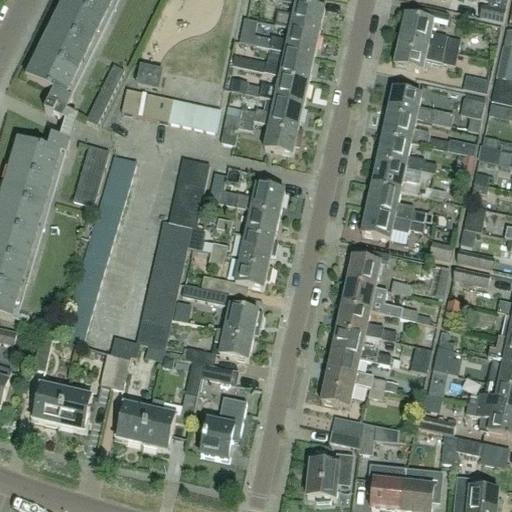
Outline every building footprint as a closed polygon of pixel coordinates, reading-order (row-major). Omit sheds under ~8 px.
[(65,0),(64,2),(104,22),(114,0),(65,0)] [(259,0),(295,8),(292,19),(277,16),(274,29),(290,32),(318,38),(324,13),(310,10),(311,0),(259,0)] [(435,0),(448,5),(450,0),(469,0),(487,7),(486,9),(481,8),(478,22),(502,28),(506,13),(505,13),(507,1),(505,0),(435,0)] [(104,22),(64,2),(51,28),(91,48),(104,22)] [(420,11),(420,12),(418,21),(404,18),(398,44),(456,57),(459,42),(430,36),(432,25),(445,28),(447,17),(420,11)] [(91,48),(51,28),(39,54),(79,74),(91,48)] [(290,32),(287,44),(271,40),(270,42),(257,40),(255,49),(284,56),(313,63),(318,38),(290,32)] [(511,34),(505,33),(498,65),(511,67),(511,34)] [(456,57),(398,44),(393,69),(421,75),(424,62),(454,69),(456,57)] [(79,74),(39,54),(26,81),(53,94),(43,115),(60,123),(72,100),(67,98),(79,74)] [(265,67),(233,60),(231,69),(279,80),(308,86),(313,63),(284,56),(281,70),(265,67)] [(495,82),(490,106),(511,110),(511,67),(498,65),(495,82)] [(112,69),(98,97),(85,125),(96,130),(123,74),(112,69)] [(160,74),(139,70),(135,88),(156,92),(160,74)] [(232,82),(229,94),(230,94),(274,104),(303,111),(308,86),(279,80),(276,92),(261,88),(260,91),(247,88),(248,86),(232,82)] [(465,80),(462,94),(486,99),(489,85),(465,80)] [(393,93),(387,117),(416,124),(450,131),(452,118),(419,110),(421,99),(393,93)] [(168,127),(173,104),(124,94),(119,116),(168,127)] [(480,124),(484,107),(462,102),(459,119),(480,124)] [(173,104),(168,127),(179,129),(183,106),(173,104)] [(241,115),(227,112),(225,119),(253,125),(268,128),(297,135),(303,111),(274,104),(271,116),(255,113),(254,115),(241,113),(241,115)] [(195,109),(183,106),(179,129),(190,131),(195,109)] [(511,112),(490,108),(487,120),(510,125),(511,116),(511,112)] [(202,134),(207,111),(195,109),(190,131),(202,134)] [(219,114),(207,111),(202,134),(214,136),(219,114)] [(387,117),(382,141),(411,148),(446,155),(449,146),(429,142),(430,138),(413,134),(416,124),(387,117)] [(225,119),(219,147),(234,150),(237,132),(251,135),(253,125),(225,119)] [(268,128),(263,153),(292,159),(294,149),(299,150),(302,136),(297,135),(268,128)] [(17,143),(9,172),(51,184),(59,157),(64,159),(68,145),(50,140),(47,152),(17,143)] [(382,141),(376,166),(422,176),(434,178),(436,169),(423,166),(424,164),(408,161),(411,148),(382,141)] [(480,148),(477,164),(490,167),(494,152),(496,153),(498,144),(483,141),(481,148),(480,148)] [(109,156),(88,150),(72,206),(92,212),(109,156)] [(114,160),(110,171),(132,177),(135,166),(114,160)] [(474,162),(472,162),(463,160),(460,176),(470,178),(474,162)] [(179,172),(206,178),(208,168),(182,162),(179,172)] [(422,176),(376,166),(371,190),(400,196),(429,202),(429,203),(437,204),(439,194),(420,190),(420,188),(419,188),(422,176)] [(110,171),(107,183),(128,189),(132,177),(110,171)] [(511,172),(503,171),(501,184),(511,186),(511,172)] [(51,184),(9,172),(1,200),(43,212),(51,184)] [(206,178),(179,172),(177,183),(204,189),(206,178)] [(475,176),(473,187),(485,190),(487,179),(475,176)] [(226,181),(225,181),(214,178),(208,205),(249,214),(278,220),(283,195),(255,188),(252,201),(223,195),(226,181)] [(128,189),(107,183),(104,194),(125,200),(128,189)] [(204,189),(177,183),(174,194),(201,199),(204,189)] [(473,187),(471,196),(486,199),(488,190),(485,190),(473,187)] [(371,190),(366,214),(424,227),(430,228),(435,229),(436,224),(434,219),(426,217),(412,214),(413,210),(398,207),(400,196),(371,190)] [(104,194),(100,206),(122,212),(125,200),(104,194)] [(174,194),(172,205),(199,210),(201,199),(174,194)] [(1,200),(0,201),(0,229),(34,240),(43,212),(1,200)] [(172,205),(170,215),(196,221),(199,210),(172,205)] [(100,206),(97,217),(118,223),(122,212),(100,206)] [(485,214),(468,211),(462,234),(480,238),(485,214)] [(249,214),(244,238),(273,244),(278,220),(249,214)] [(424,227),(366,214),(361,239),(389,245),(392,234),(407,238),(408,234),(421,237),(424,227)] [(170,215),(167,227),(191,232),(194,233),(196,221),(170,215)] [(97,217),(93,229),(115,235),(118,223),(97,217)] [(232,225),(217,222),(215,233),(230,236),(232,225)] [(159,238),(188,244),(191,232),(167,227),(162,226),(159,238)] [(34,240),(0,229),(0,259),(26,267),(34,240)] [(115,235),(93,229),(90,240),(112,246),(115,235)] [(511,232),(506,231),(503,242),(511,244),(511,232)] [(157,250),(186,256),(188,244),(159,238),(157,250)] [(244,238),(239,262),(267,268),(269,259),(275,260),(278,245),(273,244),(244,238)] [(90,240),(87,251),(108,258),(112,246),(90,240)] [(431,246),(428,263),(450,267),(453,250),(431,246)] [(212,247),(210,256),(224,259),(226,250),(212,247)] [(154,262),(183,269),(186,256),(157,250),(154,262)] [(87,251),(83,263),(105,269),(108,258),(87,251)] [(494,262),(458,254),(455,268),(491,275),(494,262)] [(352,261),(346,287),(374,293),(380,268),(387,270),(389,260),(368,255),(366,264),(352,261)] [(224,259),(210,256),(208,267),(222,270),(224,259)] [(0,259),(0,289),(18,295),(26,267),(0,259)] [(151,274),(180,281),(183,269),(154,262),(151,274)] [(239,262),(234,287),(248,290),(262,293),(264,284),(269,285),(272,272),(267,271),(267,268),(239,262)] [(83,263),(80,274),(102,281),(105,269),(83,263)] [(448,272),(440,271),(434,302),(442,304),(448,272)] [(487,293),(490,280),(454,272),(451,285),(487,293)] [(80,274),(77,286),(98,292),(102,281),(80,274)] [(178,293),(180,281),(151,274),(149,287),(178,293)] [(203,280),(200,292),(228,298),(231,298),(234,287),(203,280)] [(412,289),(392,285),(389,296),(409,300),(412,289)] [(77,286),(73,297),(95,304),(98,292),(77,286)] [(175,305),(177,295),(178,293),(149,287),(148,288),(146,299),(175,305)] [(374,293),(346,287),(341,311),(369,317),(369,316),(385,320),(415,327),(417,316),(401,313),(383,309),(386,295),(374,293)] [(184,288),(181,301),(225,310),(228,298),(200,292),(184,288)] [(18,295),(0,289),(0,320),(10,324),(18,295)] [(73,297),(70,309),(92,315),(95,304),(73,297)] [(143,311),(172,317),(175,305),(146,299),(143,311)] [(505,319),(511,320),(511,307),(499,305),(496,317),(505,319)] [(462,308),(447,306),(445,315),(460,318),(462,308)] [(70,309),(67,320),(88,327),(92,315),(70,309)] [(257,316),(229,309),(223,334),(252,341),(254,329),(260,330),(263,317),(257,316)] [(140,323),(170,329),(172,317),(143,311),(140,323)] [(341,311),(336,335),(364,341),(364,340),(394,346),(396,336),(382,333),(383,332),(367,328),(369,317),(341,311)] [(511,320),(505,319),(500,341),(497,341),(497,342),(511,344),(511,320)] [(67,320),(63,332),(85,338),(88,327),(67,320)] [(167,342),(170,329),(140,323),(138,335),(167,342)] [(0,332),(0,348),(13,351),(16,336),(0,332)] [(85,338),(63,332),(60,343),(82,350),(85,338)] [(216,333),(213,346),(222,348),(219,359),(247,365),(252,341),(223,334),(216,333)] [(135,347),(139,349),(164,355),(167,342),(138,335),(135,347)] [(364,341),(336,335),(331,359),(359,365),(359,364),(388,370),(390,360),(377,358),(378,354),(362,350),(364,341)] [(440,336),(437,353),(452,356),(454,347),(454,346),(447,345),(449,337),(440,336)] [(40,342),(31,373),(44,376),(51,345),(40,342)] [(135,363),(139,349),(135,347),(114,342),(110,357),(118,359),(130,362),(135,363)] [(511,344),(497,342),(495,353),(489,352),(487,364),(492,365),(511,369),(511,344)] [(187,353),(185,364),(191,366),(204,368),(213,371),(215,359),(187,353)] [(432,375),(447,378),(452,356),(437,353),(432,375)] [(109,359),(106,358),(99,390),(110,393),(118,359),(110,357),(109,359)] [(118,359),(110,393),(122,395),(130,362),(118,359)] [(372,381),(372,380),(356,377),(359,365),(331,359),(325,383),(353,389),(369,392),(382,395),(383,395),(385,385),(372,381)] [(511,369),(492,365),(487,388),(511,393),(511,369)] [(152,403),(150,414),(142,449),(167,455),(175,419),(179,420),(178,422),(191,424),(201,381),(204,368),(191,366),(181,409),(152,403)] [(204,368),(201,381),(235,388),(238,376),(213,371),(204,368)] [(10,374),(0,371),(0,410),(8,385),(7,385),(10,374)] [(321,387),(319,395),(322,396),(320,407),(348,414),(353,389),(325,383),(324,388),(321,387)] [(58,430),(66,394),(40,388),(32,424),(58,430)] [(511,393),(487,388),(486,388),(484,399),(479,398),(478,402),(470,400),(468,408),(511,417),(511,393)] [(443,393),(429,390),(426,399),(441,403),(443,393)] [(369,392),(367,401),(381,404),(382,395),(369,392)] [(92,400),(66,394),(58,430),(84,436),(92,400)] [(222,402),(217,425),(207,423),(199,460),(225,466),(230,446),(237,447),(245,407),(222,402)] [(142,449),(150,414),(123,408),(116,443),(142,449)] [(511,417),(468,408),(466,419),(481,423),(479,435),(511,442),(511,417)] [(443,440),(452,442),(455,428),(421,420),(418,433),(443,439),(443,440)] [(334,423),(331,436),(360,443),(362,430),(334,423)] [(362,430),(360,443),(359,455),(359,459),(372,461),(375,433),(362,430)] [(375,433),(373,445),(396,448),(397,438),(375,433)] [(360,443),(331,436),(329,448),(359,455),(360,443)] [(456,442),(452,442),(443,440),(440,468),(453,470),(454,456),(456,442)] [(456,442),(454,456),(481,462),(484,448),(456,442)] [(425,474),(434,476),(436,457),(428,456),(425,474)] [(311,466),(307,502),(315,503),(315,506),(330,505),(330,504),(335,505),(337,489),(350,491),(353,460),(336,458),(334,469),(311,466)] [(369,469),(367,487),(374,488),(373,499),(370,511),(401,511),(404,488),(406,473),(369,469)] [(453,511),(498,511),(500,494),(475,492),(476,484),(456,482),(453,511)] [(430,511),(433,491),(404,488),(401,511),(430,511)]
